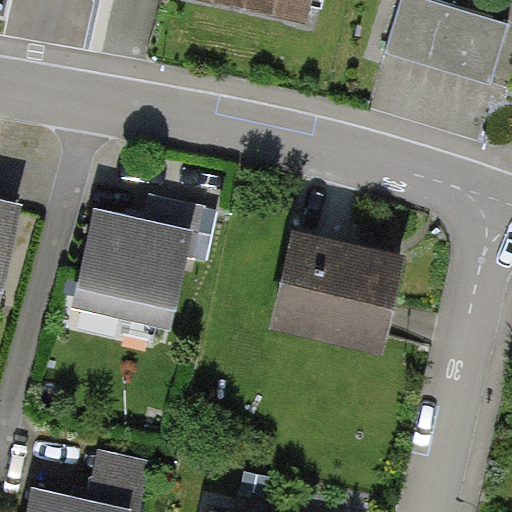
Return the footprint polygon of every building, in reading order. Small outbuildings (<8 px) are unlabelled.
[(257,0),(307,11),(309,0),(257,0)] [(507,20),(435,0),(410,0),(394,56),(489,83),(507,20)] [(194,229),(96,207),(74,304),(172,326),(194,229)] [(0,303),(2,304),(21,221),(0,216),(0,303)] [(383,338),(398,256),(290,236),(275,317),(383,338)] [(92,494),(28,482),(21,511),(129,511),(139,462),(99,454),(92,494)] [(247,511),(339,511),(251,495),(247,511)]
